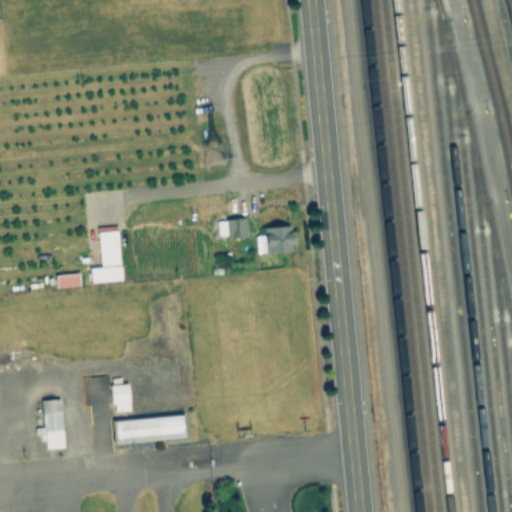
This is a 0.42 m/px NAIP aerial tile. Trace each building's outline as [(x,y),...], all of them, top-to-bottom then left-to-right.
[(225,218),(226,237),(244,237),(243,217),(225,218)] [(215,220),(216,235),(224,235),(224,220),(215,220)] [(119,279),(114,225),(95,227),(99,266),(88,267),(89,282),(119,279)] [(255,252),(292,251),(291,225),(262,226),(262,235),(254,235),(255,252)] [(54,286),(77,286),(77,273),(53,274),(54,286)] [(109,384),(110,410),(127,410),(126,383),(109,384)] [(40,399),(42,448),(61,447),(59,398),(40,399)] [(112,441),(181,436),(180,415),(111,419),(112,441)]
